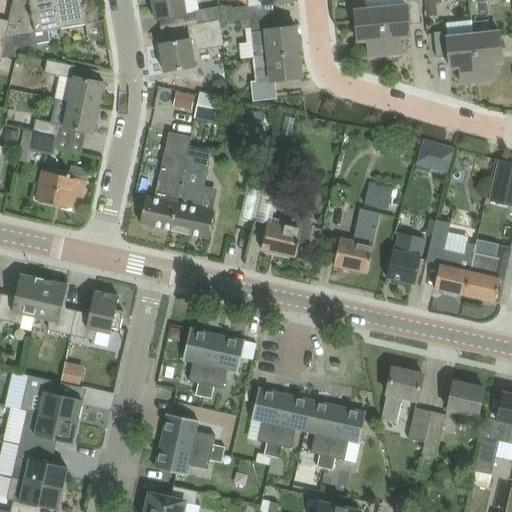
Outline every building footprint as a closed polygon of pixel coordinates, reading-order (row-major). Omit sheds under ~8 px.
[(10,21),(2,58),(17,57),(15,48),(50,42),(48,31),(61,28),(56,0),(13,0),(9,21),(10,21)] [(56,0),(61,28),(86,24),(100,21),(96,0),(56,0)] [(152,0),(155,19),(186,13),(183,0),(152,0)] [(386,55),(381,8),(380,0),(365,0),(367,10),(355,11),(358,41),(368,40),(369,57),(386,55)] [(406,0),(407,5),(381,8),(386,55),(402,54),(401,36),(411,36),(410,25),(422,24),(419,0),(406,0)] [(221,19),(221,22),(241,20),(253,18),(252,5),(229,8),(229,5),(220,6),(221,19)] [(196,10),(198,23),(220,19),(221,19),(220,6),(196,10)] [(347,19),(349,11),(338,9),(336,16),(347,19)] [(0,63),(1,64),(2,58),(10,21),(9,21),(0,18),(0,63)] [(246,29),(251,28),(256,28),(255,18),(253,18),(241,20),(242,29),(246,29)] [(220,19),(198,23),(188,25),(190,39),(160,44),(165,72),(196,67),(194,51),(224,46),(220,19)] [(251,33),(253,55),(299,49),(297,27),(267,30),(267,31),(251,33)] [(448,37),(447,31),(434,32),(437,58),(449,56),(450,68),(460,66),(462,83),(478,82),(473,34),(448,37)] [(490,33),(473,34),(478,82),(495,80),(493,63),(503,62),(500,32),(490,33)] [(302,78),(299,49),(253,55),(256,81),(251,82),(253,103),(277,100),(275,81),(302,78)] [(18,61),(24,63),(25,63),(26,56),(19,54),(18,61)] [(72,102),(73,99),(100,106),(105,83),(70,76),(73,63),(47,57),(45,70),(62,74),(56,98),(72,102)] [(227,82),(215,91),(220,94),(225,92),(228,87),(227,82)] [(194,96),(178,92),(175,105),(191,109),(194,96)] [(214,123),(220,97),(200,92),(194,118),(214,123)] [(100,106),(73,99),(72,102),(67,127),(95,133),(100,106)] [(36,119),(35,129),(57,134),(59,124),(36,119)] [(19,144),(22,132),(7,129),(5,140),(19,144)] [(57,134),(35,129),(34,132),(24,130),(18,160),(31,163),(34,150),(53,154),(57,134)] [(155,198),(147,196),(141,223),(168,229),(189,136),(169,132),(155,198)] [(189,136),(168,229),(209,238),(216,210),(201,206),(209,165),(186,160),(192,137),(189,136)] [(441,145),(424,140),(417,164),(435,169),(441,145)] [(271,147),(260,194),(279,198),(289,151),(271,147)] [(490,201),(511,205),(511,162),(499,160),(490,201)] [(88,181),(43,171),(37,200),(74,208),(77,197),(84,198),(88,181)] [(370,182),(364,207),(387,213),(393,187),(370,182)] [(354,239),(341,236),(335,266),(368,273),(375,244),(373,244),(380,214),(360,209),(354,239)] [(309,244),(314,225),(313,223),(313,221),(312,220),(311,219),(310,217),(308,216),(307,215),(305,215),(304,214),(302,214),(300,215),(299,215),(297,216),(296,217),(294,218),(293,219),(292,220),(290,224),(269,219),(262,249),(296,257),(299,242),(309,244)] [(476,258),(476,257),(477,252),(476,252),(478,244),(475,244),(475,245),(467,243),(465,254),(444,250),(448,233),(451,222),(436,219),(427,262),(440,265),(435,288),(467,296),(476,258)] [(416,284),(422,254),(413,252),(415,241),(414,240),(398,237),(395,249),(394,249),(387,277),(416,284)] [(477,252),(476,257),(476,258),(467,296),(496,302),(501,279),(505,280),(508,264),(496,261),(498,257),(477,252)] [(3,293),(0,306),(0,319),(19,323),(34,326),(37,316),(45,280),(21,274),(17,296),(3,293)] [(45,280),(37,316),(49,319),(50,329),(60,332),(71,334),(77,310),(64,307),(68,285),(45,280)] [(77,310),(71,334),(93,339),(98,330),(111,333),(113,327),(120,329),(124,311),(116,309),(120,296),(95,291),(91,313),(77,310)] [(182,337),(183,329),(172,327),(170,338),(177,340),(182,337)] [(190,381),(199,383),(207,385),(218,334),(191,328),(184,359),(195,361),(190,381)] [(218,334),(207,385),(215,386),(224,388),(228,369),(239,371),(246,341),(218,334)] [(9,359),(9,355),(4,351),(0,350),(0,363),(5,363),(9,359)] [(403,396),(418,399),(424,374),(393,367),(382,417),(396,420),(403,396)] [(25,389),(21,409),(28,410),(41,413),(79,422),(83,404),(82,404),(83,399),(63,395),(66,383),(41,378),(28,375),(25,389)] [(458,423),(476,428),(485,388),(454,381),(447,411),(460,414),(458,423)] [(207,385),(199,383),(196,395),(204,396),(207,385)] [(212,398),(215,386),(207,385),(204,396),(212,398)] [(259,441),(268,443),(275,444),(287,394),(259,388),(252,419),(263,421),(259,441)] [(511,394),(504,392),(497,420),(493,438),(511,442),(511,394)] [(275,444),(283,446),(292,448),(297,429),(306,431),(313,400),(287,394),(275,444)] [(311,452),(320,454),(328,456),(339,406),(313,400),(306,431),(316,433),(311,452)] [(328,456),(336,458),(345,460),(349,440),(360,443),(367,412),(339,406),(328,456)] [(423,442),(431,412),(415,408),(408,439),(423,442)] [(28,410),(20,444),(26,445),(51,451),(53,439),(73,443),(74,439),(75,440),(79,422),(41,413),(28,410)] [(445,415),(431,412),(423,442),(425,443),(423,453),(435,456),(445,415)] [(168,413),(162,441),(212,452),(214,444),(216,435),(197,431),(199,420),(168,413)] [(211,460),(212,452),(162,441),(156,468),(187,475),(189,464),(209,469),(211,460)] [(492,474),(499,445),(492,444),(481,441),(474,470),(475,471),(472,483),(488,487),(491,474),(492,474)] [(275,444),(268,443),(265,454),(273,456),(275,444)] [(18,455),(13,477),(64,489),(68,471),(67,471),(68,467),(48,462),(51,451),(26,445),(20,444),(18,455)] [(226,447),(214,444),(212,452),(224,455),(226,447)] [(281,458),(283,446),(275,444),(273,456),(281,458)] [(212,452),(211,460),(222,462),(224,455),(212,452)] [(318,466),(326,468),(328,456),(320,454),(318,466)] [(336,458),(328,456),(326,468),(333,470),(336,458)] [(13,477),(8,499),(14,501),(11,511),(36,511),(38,506),(58,510),(59,506),(60,507),(64,489),(13,477)] [(198,491),(191,490),(175,486),(175,485),(174,485),(171,498),(150,493),(146,511),(186,511),(188,502),(196,504),(198,491)] [(271,501),(268,511),(277,511),(280,503),(271,501)] [(360,511),(361,511),(321,502),(318,511),(360,511)]
